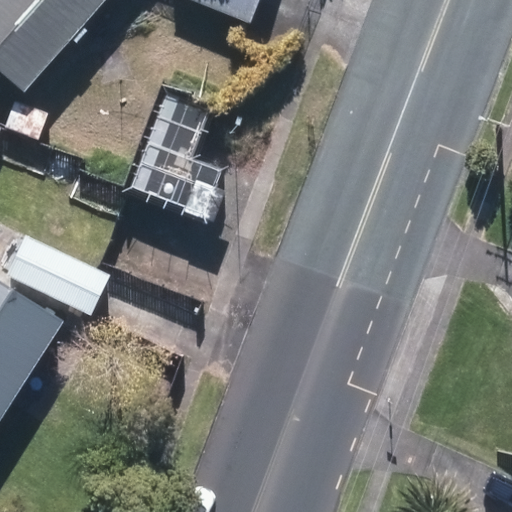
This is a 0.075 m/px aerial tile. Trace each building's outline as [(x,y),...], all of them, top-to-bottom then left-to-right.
[(0,0),(0,53),(44,91),(123,0),(0,0)] [(215,0),(266,21),(274,0),(215,0)] [(149,186),(221,212),(237,167),(207,156),(224,106),(182,92),(149,186)] [(17,126),(51,138),(60,113),(27,101),(17,126)] [(0,153),(2,154),(11,130),(0,126),(0,153)] [(91,214),(10,175),(0,194),(0,204),(77,242),(91,214)] [(22,276),(106,314),(125,274),(40,234),(22,276)] [(0,453),(85,318),(0,265),(0,453)]
